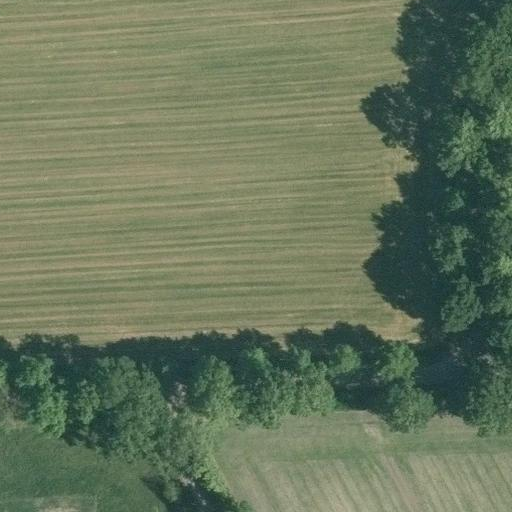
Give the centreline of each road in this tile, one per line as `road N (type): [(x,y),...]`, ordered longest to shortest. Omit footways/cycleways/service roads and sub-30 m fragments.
road 1 (unclassified): [(147,390),(474,373)]
road 2 (unclassified): [(474,373),(480,118),(511,55)]
road 3 (unclassified): [(0,397),(147,390)]
road 4 (unclassified): [(209,511),(147,390)]
